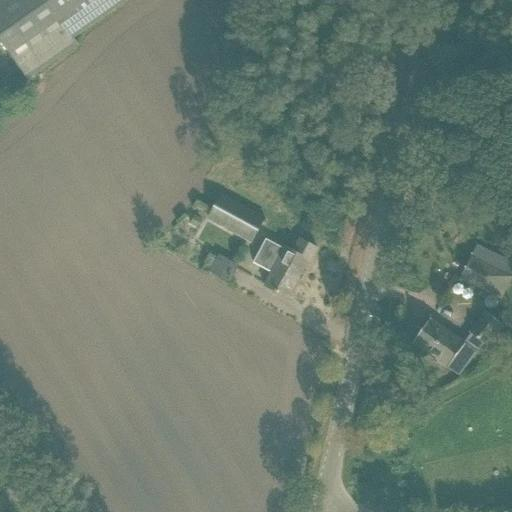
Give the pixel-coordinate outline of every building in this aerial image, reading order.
[(0,0),(0,64),(11,57),(28,81),(79,45),(74,39),(129,0),(0,0)] [(207,222),(250,245),(263,220),(220,197),(207,222)] [(196,228),(201,219),(194,215),(189,224),(196,228)] [(264,286),(287,299),(308,261),(309,262),(317,248),(300,239),(293,252),(285,248),(284,249),(265,239),(253,263),(271,273),(264,286)] [(459,278),(492,295),(509,261),(476,245),(459,278)] [(237,267),(216,256),(208,272),(229,283),(237,267)] [(480,318),(469,333),(471,334),(483,344),(485,345),(495,329),(500,322),(485,311),(480,318)] [(430,318),(412,343),(447,368),(454,358),(466,367),(483,344),(471,334),(464,343),(430,318)]
